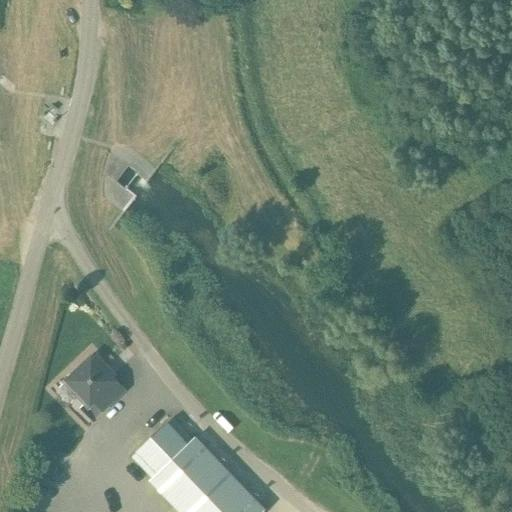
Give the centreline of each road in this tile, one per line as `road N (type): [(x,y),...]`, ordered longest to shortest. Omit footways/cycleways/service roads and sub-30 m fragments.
road 1 (unclassified): [(306,511),(183,400),(51,208)]
road 2 (unclassified): [(51,208),(79,110),(94,0)]
road 3 (unclassified): [(0,387),(51,208)]
road 4 (unknown): [(171,385),(113,456),(114,491),(138,511)]
